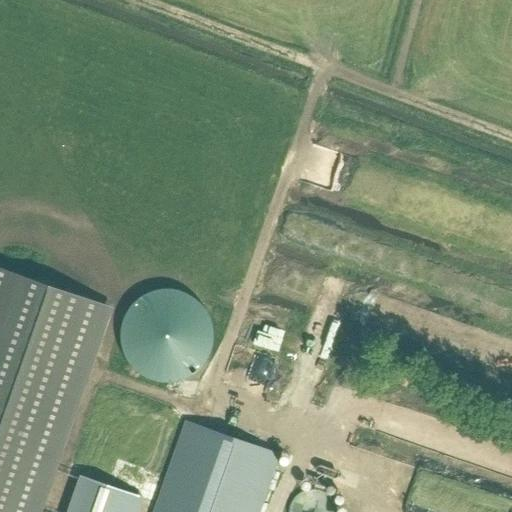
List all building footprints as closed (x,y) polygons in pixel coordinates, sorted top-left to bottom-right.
[(276,262),(270,281),(299,290),(305,272),(276,262)] [(41,511),(113,308),(0,268),(0,511),(41,511)] [(275,353),(294,344),(289,331),(270,339),(275,353)] [(265,390),(272,370),(259,366),(252,386),(265,390)] [(258,511),(279,454),(184,421),(151,511),(258,511)] [(137,511),(143,497),(79,475),(66,511),(137,511)] [(141,511),(148,511),(152,501),(145,499),(141,511)]
